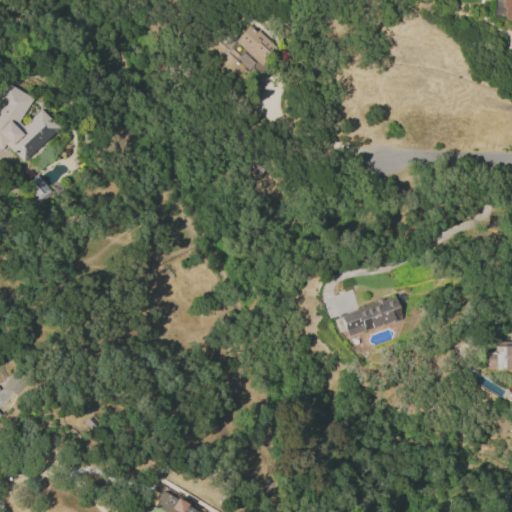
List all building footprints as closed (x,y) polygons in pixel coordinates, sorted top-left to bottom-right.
[(511,0),(502,0),(501,19),(511,20),(511,0)] [(277,50),(247,24),(225,49),(254,75),(277,50)] [(31,97),(5,84),(0,93),(0,148),(5,144),(21,162),(49,137),(54,127),(39,110),(23,124),(18,122),(31,97)] [(37,201),(50,191),(38,176),(25,187),(37,201)] [(336,314),(341,329),(343,328),(345,336),(400,318),(393,296),(336,314)] [(483,367),(488,367),(493,369),(508,369),(510,369),(510,378),(511,378),(511,353),(509,353),(509,341),(492,341),(490,349),(490,352),(483,352),(483,367)] [(25,388),(15,374),(3,382),(13,397),(25,388)] [(154,501),(176,511),(198,511),(200,510),(159,491),(154,501)]
